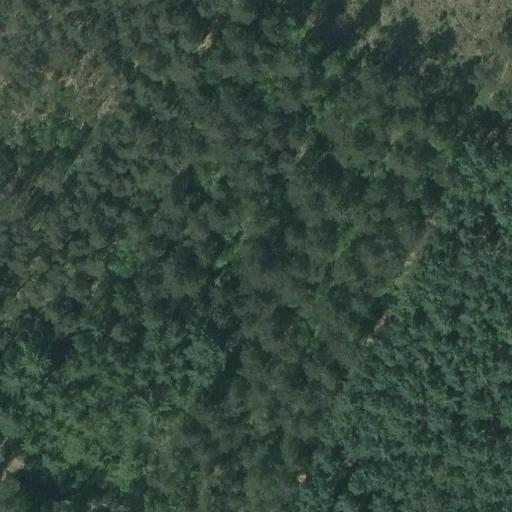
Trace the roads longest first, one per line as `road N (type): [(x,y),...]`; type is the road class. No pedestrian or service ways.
road 1 (track): [(225,0),(0,479)]
road 2 (track): [(0,453),(116,511)]
